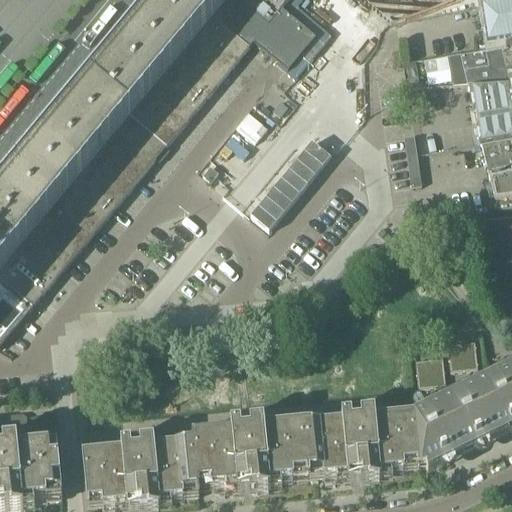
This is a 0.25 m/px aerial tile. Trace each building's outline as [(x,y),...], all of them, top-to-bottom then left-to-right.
[(167,151),(208,101),(292,0),(162,0),(0,194),(0,296),(27,319),(33,312),(167,151)] [(511,48),(511,5),(478,11),(484,53),(511,48)] [(511,48),(484,53),(446,59),(451,89),(467,88),(466,85),(511,81),(511,48)] [(420,91),(418,80),(406,83),(408,91),(420,91)] [(511,141),(511,81),(466,85),(467,88),(480,149),(482,148),(511,141)] [(414,141),(413,141),(404,142),(407,162),(417,161),(414,141)] [(511,141),(482,148),(489,180),(511,177),(511,176),(511,141)] [(419,172),(417,161),(407,162),(409,173),(419,172)] [(419,172),(409,173),(412,192),(422,190),(419,172)] [(511,176),(511,177),(489,180),(494,204),(494,205),(511,201),(511,176)] [(511,201),(494,205),(494,204),(491,205),(493,215),(505,213),(511,212),(511,201)] [(511,219),(484,222),(480,227),(502,335),(511,333),(511,219)] [(452,226),(437,228),(438,240),(453,238),(452,226)] [(0,350),(27,319),(0,296),(0,350)] [(474,346),(447,348),(449,377),(477,374),(474,346)] [(442,362),(414,365),(417,393),(445,390),(442,362)] [(427,474),(511,432),(511,368),(414,417),(419,465),(417,465),(418,472),(420,471),(426,470),(427,474)] [(55,433),(53,414),(44,415),(41,419),(42,431),(46,434),(55,433)] [(187,447),(176,448),(181,495),(183,495),(197,493),(198,500),(199,500),(198,496),(213,494),(214,499),(240,496),(250,495),(251,494),(269,493),(269,487),(281,485),(281,487),(293,486),(292,478),(306,476),(307,483),(309,482),(309,484),(323,483),(324,488),(381,482),(380,475),(391,474),(391,476),(404,474),(403,466),(417,465),(419,465),(414,417),(375,421),(374,415),(344,418),(340,414),(323,416),(320,420),(314,420),(310,417),(304,418),(301,421),(302,429),(264,433),(263,426),(233,429),(233,428),(230,425),(212,427),(209,430),(210,438),(204,439),(204,431),(200,428),(185,430),(187,447)] [(22,418),(5,420),(1,423),(3,435),(6,438),(24,436),(27,433),(26,421),(22,418)] [(181,495),(176,448),(154,450),(153,443),(121,447),(120,440),(100,442),(97,446),(92,446),(88,443),(80,444),(87,511),(88,511),(95,511),(103,511),(102,511),(143,511),(160,510),(159,504),(170,503),(171,504),(184,503),(183,495),(181,495)] [(0,511),(23,511),(23,507),(34,506),(34,507),(45,506),(44,498),(60,496),(61,503),(62,503),(57,450),(17,454),(17,447),(0,448),(0,511)]
